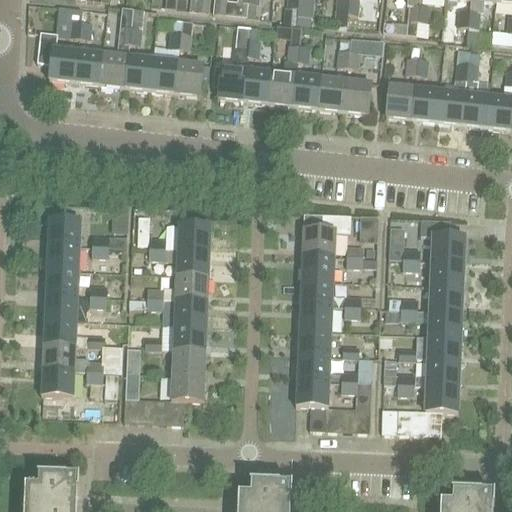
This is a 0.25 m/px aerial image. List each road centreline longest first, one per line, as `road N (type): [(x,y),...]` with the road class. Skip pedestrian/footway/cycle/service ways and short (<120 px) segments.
road 1 (residential): [(251,459),(261,160)]
road 2 (residential): [(261,160),(3,132)]
road 3 (residential): [(511,186),(261,160)]
road 4 (residential): [(498,472),(251,459)]
road 5 (residential): [(498,472),(511,235)]
road 6 (residential): [(251,459),(86,454)]
